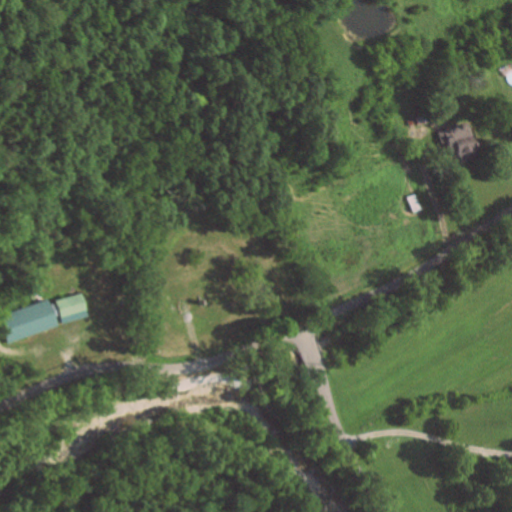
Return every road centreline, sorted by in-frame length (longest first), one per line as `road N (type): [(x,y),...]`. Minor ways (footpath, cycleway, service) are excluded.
road 1 (residential): [(0,406),(93,370),(210,364),(352,308),(511,213)]
road 2 (residential): [(385,511),(353,462),(317,370)]
